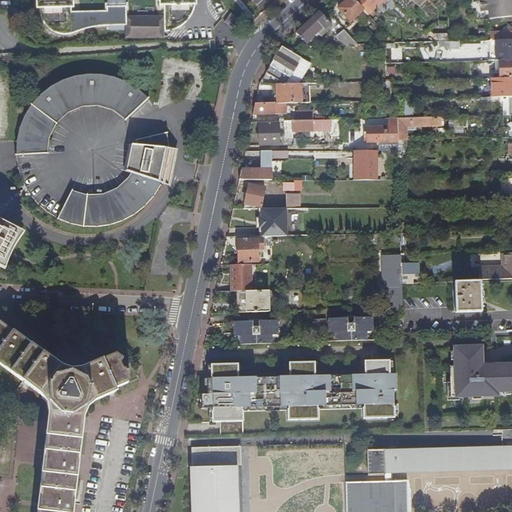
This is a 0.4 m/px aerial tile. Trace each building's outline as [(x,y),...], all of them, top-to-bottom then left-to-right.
[(35,0),(36,8),(39,7),(39,8),(39,13),(41,18),(43,23),(46,27),(50,30),(55,33),(60,34),(65,34),(71,34),(75,32),(77,31),(83,28),(89,27),(109,25),(109,30),(124,29),(124,25),(127,25),(127,17),(126,17),(126,6),(106,7),(106,11),(71,12),(71,7),(72,7),(71,0),(159,0),(160,5),(163,5),(164,20),(168,20),(168,22),(178,22),(181,27),(186,23),(190,17),(193,11),(194,4),(196,4),(195,0),(35,0)] [(351,0),(344,0),(335,9),(348,22),(361,11),(351,0)] [(381,0),(351,0),(361,11),(365,15),(381,0)] [(511,0),(477,0),(479,11),(486,11),(487,19),(511,16),(511,0)] [(330,28),(316,12),(294,33),(303,43),(314,33),(318,38),(330,28)] [(127,25),(127,36),(162,37),(162,25),(159,25),(159,18),(127,17),(127,25)] [(164,20),(164,32),(171,31),(176,29),(181,27),(178,22),(168,22),(168,20),(164,20)] [(354,44),(341,30),(333,37),(340,45),(354,44)] [(449,34),(433,34),(440,42),(449,42),(449,34)] [(496,60),(511,59),(511,39),(494,40),(494,60),(496,60)] [(279,47),(263,74),(275,81),(285,77),(295,61),(298,62),(299,59),(279,47)] [(496,78),(511,77),(511,59),(496,60),(496,78)] [(403,75),(403,66),(387,67),(387,76),(403,75)] [(122,119),(146,97),(136,88),(127,82),(115,77),(101,74),(87,73),(75,74),(63,78),(50,84),(38,93),(32,99),(21,115),(16,127),(13,140),(13,154),(47,153),(46,146),(47,137),(51,130),(55,123),(62,116),(70,110),(80,107),(93,106),(101,107),(110,110),(122,119)] [(490,97),(494,97),(511,96),(511,77),(496,78),(489,78),(490,97)] [(298,102),(298,83),(289,83),(275,84),(275,103),(286,103),(298,102)] [(500,115),(511,114),(511,96),(494,97),(495,101),(500,107),(500,115)] [(286,103),(275,103),(253,104),(250,114),(286,113),(286,103)] [(296,120),(312,120),(312,111),(296,111),(296,120)] [(396,150),(395,140),(394,118),(387,118),(387,124),(380,124),(379,127),(364,127),(364,132),(360,132),(360,137),(364,137),(364,141),(377,141),(377,150),(396,150)] [(338,134),(338,119),(312,120),(296,120),(281,120),(281,136),(290,136),(290,130),(328,129),(328,134),(338,134)] [(448,121),(448,133),(467,134),(467,122),(448,121)] [(276,122),(256,123),(257,142),(276,142),(276,122)] [(134,145),(128,145),(129,151),(129,157),(127,164),(122,171),(133,175),(129,180),(126,177),(119,185),(113,188),(104,193),(98,194),(85,194),(78,193),(70,189),(55,219),(64,223),(75,226),(89,227),(96,227),(104,226),(115,224),(123,220),(136,213),(145,204),(153,195),(159,186),(157,184),(158,183),(163,185),(166,177),(169,165),(170,154),(171,149),(166,149),(166,147),(168,147),(166,133),(134,141),(134,145)] [(239,169),(237,179),(269,179),(269,150),(257,150),(257,169),(239,169)] [(352,180),(373,180),(373,150),(352,150),(352,180)] [(299,179),(292,179),(292,181),(281,181),(281,189),(300,189),(299,179)] [(246,184),(241,208),(256,208),(256,205),(258,205),(262,187),(246,184)] [(297,192),(283,192),(283,205),(297,205),(297,192)] [(285,236),(284,208),(257,208),(257,217),(257,227),(257,236),(285,236)] [(0,261),(2,257),(5,258),(14,242),(12,240),(15,234),(0,225),(0,261)] [(259,239),(235,240),(236,262),(256,261),(255,248),(260,248),(259,239)] [(498,266),(475,267),(475,280),(511,278),(511,253),(498,253),(498,266)] [(386,287),(400,287),(399,255),(380,255),(381,288),(386,287)] [(229,291),(236,290),(250,290),(249,264),(229,264),(229,291)] [(477,311),(477,281),(452,282),(452,298),(452,311),(477,311)] [(386,287),(386,309),(401,308),(400,287),(386,287)] [(236,290),(236,313),(266,312),(266,290),(250,290),(236,290)] [(333,341),(364,340),(364,332),(370,332),(370,317),(354,318),(351,321),(351,324),(345,324),(345,320),(343,318),(327,319),(327,333),(333,333),(333,341)] [(391,328),(401,328),(401,319),(391,319),(391,328)] [(239,336),(239,343),(269,343),(269,335),(275,335),(274,321),(259,321),(256,324),(256,327),(251,327),(251,324),(248,322),(232,322),(233,336),(239,336)] [(116,363),(119,359),(112,355),(77,370),(73,371),(68,371),(63,370),(59,367),(7,329),(0,323),(0,362),(9,369),(7,372),(8,373),(11,370),(21,378),(19,381),(21,383),(23,384),(26,386),(28,383),(39,391),(37,394),(38,395),(40,392),(43,394),(46,400),(44,402),(45,403),(47,402),(50,409),(50,413),(46,412),(45,432),(44,435),(47,436),(46,450),(43,450),(42,457),(41,466),(40,472),(43,472),(42,486),(38,486),(38,488),(41,488),(40,502),(36,502),(36,504),(36,507),(36,510),(39,510),(38,511),(69,511),(80,416),(78,416),(78,412),(81,407),(84,409),(85,407),(83,405),(87,399),(89,398),(91,401),(93,400),(92,397),(104,392),(105,395),(108,394),(112,392),(112,388),(125,382),(126,371),(119,369),(116,363)] [(453,367),(448,367),(449,396),(495,394),(495,391),(511,390),(511,364),(480,365),(479,347),(452,348),(453,367)] [(209,378),(205,378),(205,394),(202,394),(202,408),(210,407),(210,410),(209,410),(210,421),(218,421),(240,421),(240,409),(238,409),(238,407),(286,406),(286,408),(285,408),(285,420),(316,419),(315,408),(314,408),(314,406),(362,405),(362,407),(360,407),(360,418),(392,418),(392,407),(391,407),(391,390),(394,390),(393,374),(387,374),(386,361),(362,361),(362,375),(312,376),(312,362),(286,363),(287,376),(236,377),(236,364),(208,364),(209,378)] [(240,421),(218,421),(218,436),(241,436),(240,421)] [(511,444),(502,445),(365,450),(366,475),(365,476),(382,475),(382,482),(343,483),(344,511),(406,511),(406,481),(388,482),(388,472),(511,468),(511,444)] [(189,449),(190,469),(191,511),(240,511),(239,447),(189,449)]
